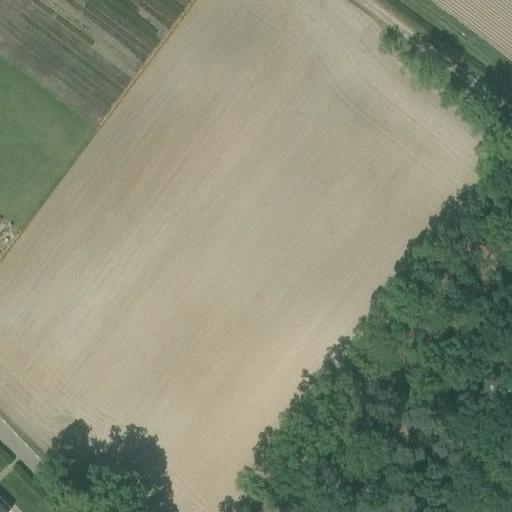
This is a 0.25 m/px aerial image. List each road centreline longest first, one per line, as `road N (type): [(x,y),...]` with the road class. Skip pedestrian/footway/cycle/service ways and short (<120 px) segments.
road 1 (track): [(359,0),(511,116)]
road 2 (unclassified): [(89,511),(0,421)]
